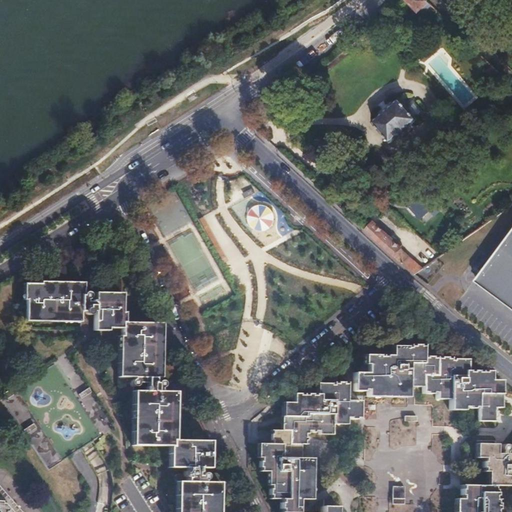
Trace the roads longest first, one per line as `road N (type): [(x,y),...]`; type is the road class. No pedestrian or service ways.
road 1 (residential): [(113,184),(221,111),(400,277)]
road 2 (residential): [(219,418),(113,184)]
road 3 (residential): [(219,418),(242,416),(400,277)]
road 4 (residential): [(400,277),(511,372)]
road 5 (residential): [(0,258),(113,184)]
